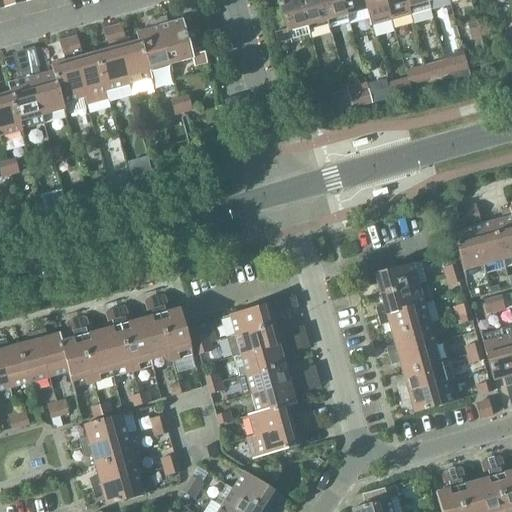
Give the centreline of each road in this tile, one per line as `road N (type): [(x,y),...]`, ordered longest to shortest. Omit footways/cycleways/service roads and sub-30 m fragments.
road 1 (tertiary): [(0,273),(288,190)]
road 2 (residential): [(363,448),(288,190)]
road 3 (tertiary): [(288,190),(511,128)]
road 4 (residential): [(288,190),(234,0)]
road 5 (residential): [(363,448),(397,459),(511,427)]
road 6 (residential): [(0,35),(135,0)]
